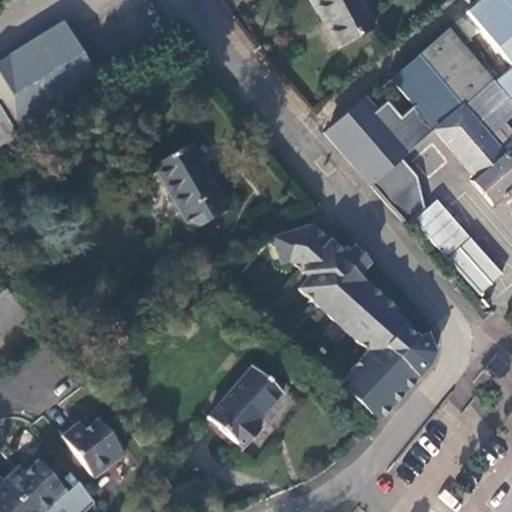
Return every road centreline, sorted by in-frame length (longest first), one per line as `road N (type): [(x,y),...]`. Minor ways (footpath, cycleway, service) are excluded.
road 1 (unclassified): [(461,326),(297,148),(183,0)]
road 2 (residential): [(280,511),(358,475),(458,360),(470,342),(461,326)]
